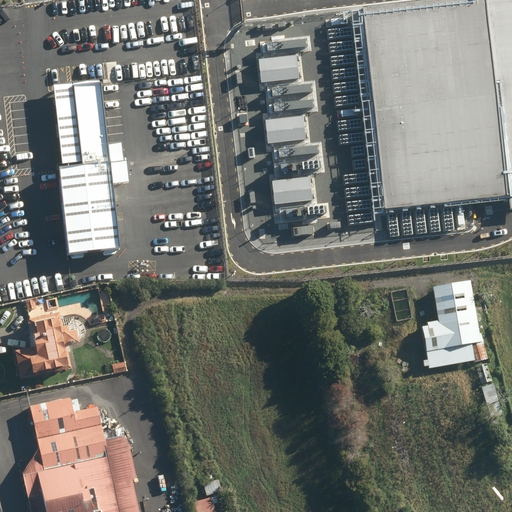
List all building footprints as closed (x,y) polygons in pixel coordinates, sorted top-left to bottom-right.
[(511,0),(447,0),(366,10),(388,208),(511,194),(511,0)] [(33,39),(0,47),(0,73),(10,114),(49,103),(33,39)] [(309,39),(268,43),(269,52),(310,48),(309,39)] [(298,55),(261,59),(264,82),(301,79),(298,55)] [(59,167),(70,253),(116,247),(108,180),(126,178),(121,140),(106,142),(98,78),(53,83),(63,166),(59,167)] [(312,83),(271,87),(272,96),(313,92),(312,83)] [(314,100),(273,104),(274,112),(315,108),(314,100)] [(304,115),(267,119),(270,142),(306,138),(304,115)] [(0,139),(0,205),(7,233),(14,257),(61,244),(55,221),(34,226),(10,137),(0,139)] [(318,145),(277,149),(278,157),(319,153),(318,145)] [(319,159),(279,163),(280,172),(320,168),(319,159)] [(310,176),(273,180),(276,203),(313,200),(310,176)] [(324,205),(283,209),(284,218),(325,214),(324,205)] [(481,343),(470,281),(432,288),(438,321),(428,323),(428,326),(422,327),(428,360),(423,361),(424,367),(429,366),(429,369),(475,361),(475,362),(488,359),(483,342),(481,343)] [(26,301),(28,311),(36,309),(35,303),(37,303),(36,299),(26,301)] [(72,317),(59,320),(58,313),(28,320),(34,347),(14,352),(20,379),(70,368),(64,345),(78,342),(75,330),(72,317)] [(112,365),(113,373),(126,372),(125,364),(112,365)] [(477,368),(481,383),(494,380),(489,364),(477,368)] [(482,388),(488,407),(499,403),(493,384),(482,388)] [(137,511),(131,481),(135,478),(129,449),(131,449),(123,437),(104,441),(97,408),(79,412),(77,400),(70,402),(69,399),(30,407),(38,448),(22,474),(29,511),(137,511)] [(511,455),(502,459),(511,494),(511,455)] [(204,485),(207,496),(221,491),(218,481),(204,485)] [(215,511),(214,504),(218,503),(216,497),(193,503),(195,511),(215,511)]
